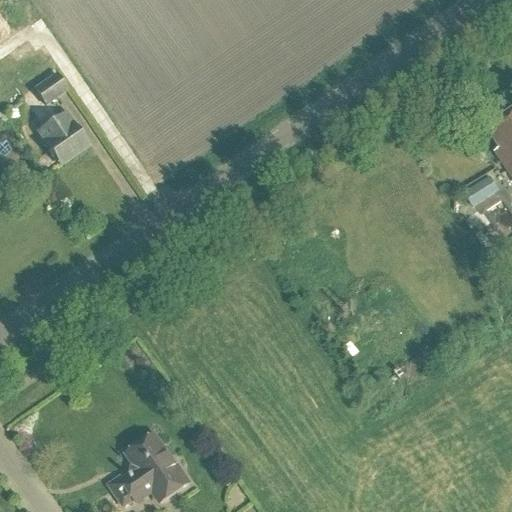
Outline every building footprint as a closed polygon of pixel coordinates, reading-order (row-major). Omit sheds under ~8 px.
[(34,92),(45,109),(67,94),(56,78),(34,92)] [(511,114),(487,132),(500,151),(495,154),(511,179),(511,114)] [(71,127),(64,117),(37,136),(60,169),(87,150),(71,127)] [(486,178),(458,193),(466,210),(495,194),(486,178)] [(154,497),(161,507),(189,487),(170,461),(171,458),(167,452),(164,452),(155,438),(127,457),(133,466),(136,466),(134,477),(123,484),(120,480),(108,488),(122,509),(133,502),(136,506),(150,496),(154,497)]
